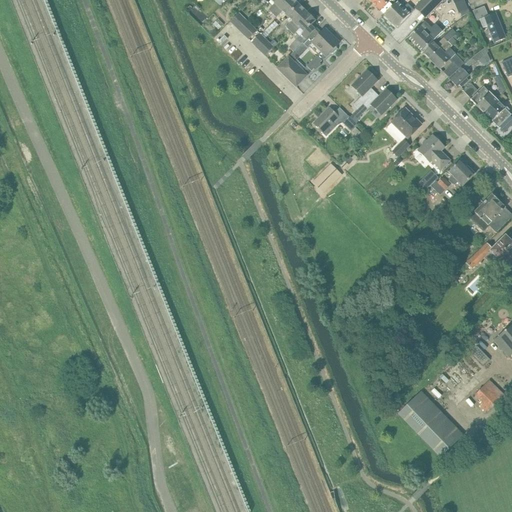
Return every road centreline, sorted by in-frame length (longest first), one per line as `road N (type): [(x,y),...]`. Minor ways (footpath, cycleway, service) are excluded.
road 1 (track): [(138,511),(101,382),(0,153)]
road 2 (tertiary): [(511,180),(368,40)]
road 3 (track): [(240,162),(198,118),(151,0)]
